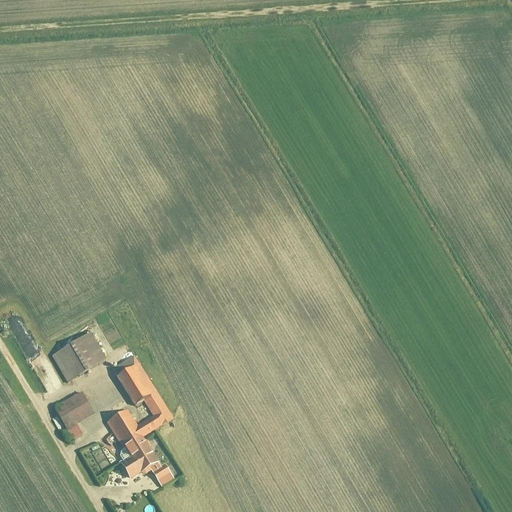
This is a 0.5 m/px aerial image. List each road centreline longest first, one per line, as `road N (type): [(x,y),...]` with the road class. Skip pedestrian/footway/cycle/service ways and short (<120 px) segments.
road 1 (track): [(378,0),(0,28)]
road 2 (residential): [(98,511),(0,353)]
